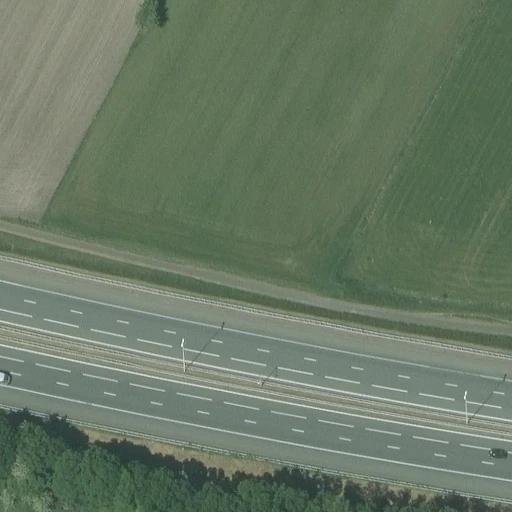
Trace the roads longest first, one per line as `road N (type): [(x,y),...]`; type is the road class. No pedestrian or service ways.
road 1 (motorway): [(511,404),(0,304)]
road 2 (motorway): [(0,372),(330,443),(511,468)]
